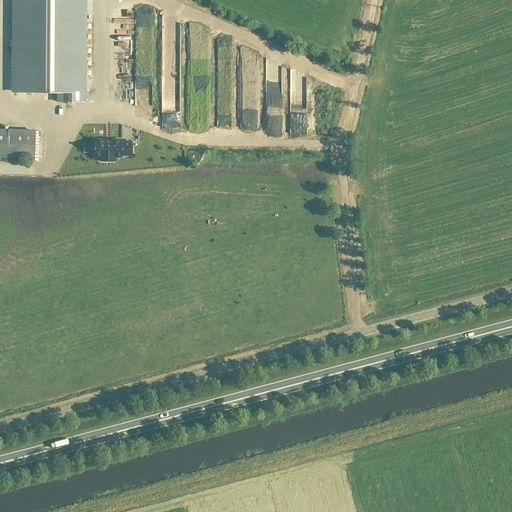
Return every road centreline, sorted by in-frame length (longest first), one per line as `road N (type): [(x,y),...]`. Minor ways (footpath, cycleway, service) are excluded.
road 1 (trunk): [(0,463),(511,326)]
road 2 (unclassified): [(0,430),(511,293)]
road 3 (track): [(374,0),(341,169),(360,333)]
